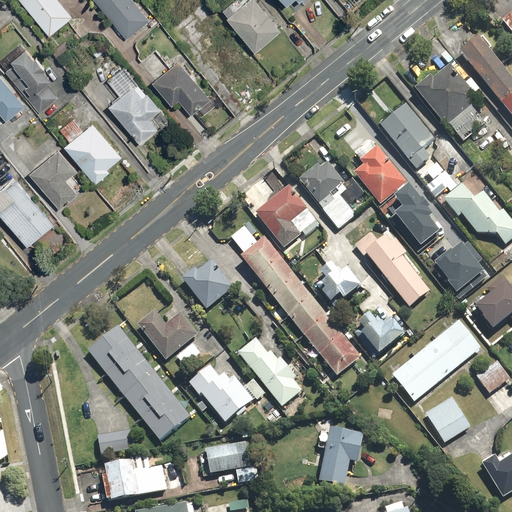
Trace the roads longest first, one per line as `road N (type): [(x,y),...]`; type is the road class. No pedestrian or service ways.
road 1 (tertiary): [(427,0),(15,333)]
road 2 (residential): [(52,511),(15,333)]
